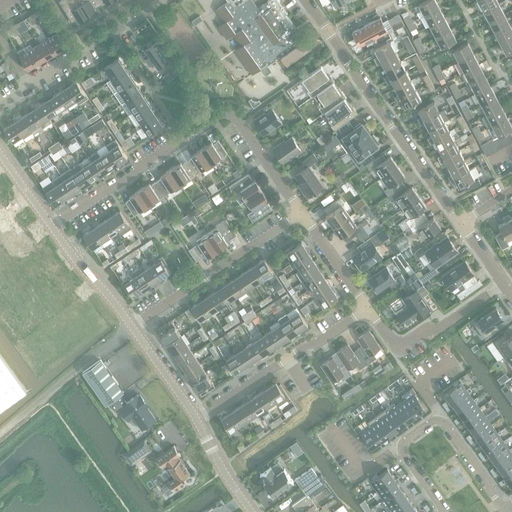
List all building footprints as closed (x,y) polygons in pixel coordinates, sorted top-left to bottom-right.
[(59,0),(58,1),(71,22),(74,21),(72,19),(75,17),(78,22),(87,16),(77,0),(59,0)] [(77,0),(87,16),(96,11),(93,6),(96,4),(97,6),(99,5),(96,0),(77,0)] [(229,0),(230,1),(216,10),(217,11),(225,22),(218,27),(227,39),(234,35),(241,45),(235,50),(253,74),(253,75),(266,65),(267,67),(273,63),(271,61),(274,59),(276,60),(280,57),(287,66),(311,49),(299,32),(296,28),(286,15),(288,13),(277,0),(269,0),(258,8),(256,6),(251,0),(229,0)] [(421,10),(416,13),(418,18),(420,17),(424,15),(424,16),(439,8),(435,0),(428,0),(419,5),(421,10)] [(496,0),(480,0),(478,1),(484,12),(498,4),(496,0)] [(498,4),(484,12),(490,23),(504,15),(498,4)] [(424,15),(420,17),(425,28),(429,26),(430,26),(445,18),(439,8),(424,16),(424,15)] [(33,14),(28,17),(32,24),(37,21),(35,18),(33,14)] [(398,14),(393,17),(399,28),(404,25),(399,15),(398,14)] [(200,15),(191,22),(192,23),(194,26),(202,20),(203,20),(201,17),(200,15)] [(504,15),(490,23),(495,33),(510,26),(504,15)] [(409,16),(404,18),(407,25),(413,22),(409,16)] [(381,17),(352,32),(360,46),(388,32),(389,33),(394,30),(388,20),(388,19),(383,22),(381,17)] [(393,17),(388,19),(388,20),(394,30),(399,28),(393,17)] [(445,18),(430,26),(435,37),(450,29),(445,18)] [(413,22),(407,25),(411,31),(416,28),(413,22)] [(14,25),(9,28),(11,32),(12,31),(15,36),(19,33),(16,28),(14,25)] [(511,30),(510,26),(495,33),(501,44),(511,37),(511,30)] [(450,29),(435,37),(441,48),(456,41),(450,29)] [(57,34),(47,39),(55,53),(65,47),(57,34)] [(407,36),(401,40),(404,46),(406,45),(407,47),(411,44),(407,36)] [(511,37),(501,44),(506,55),(511,51),(511,37)] [(415,40),(413,41),(417,47),(422,44),(419,38),(415,40)] [(47,39),(38,44),(46,58),(55,53),(47,39)] [(392,41),(374,51),(375,52),(378,57),(374,59),(375,62),(397,51),(398,50),(394,40),(392,41)] [(156,43),(145,51),(149,57),(145,60),(149,65),(153,62),(158,69),(168,62),(173,68),(162,76),(167,82),(183,71),(164,44),(159,48),(156,43)] [(468,43),(453,51),(459,62),(474,54),(468,43)] [(30,44),(26,46),(37,64),(46,58),(38,44),(32,48),(30,44)] [(422,44),(417,47),(420,53),(425,51),(422,44)] [(26,52),(19,55),(20,57),(24,64),(27,69),(37,64),(26,46),(23,48),(26,52)] [(397,51),(375,62),(377,66),(382,64),(385,70),(401,61),(397,53),(398,53),(397,51)] [(459,62),(454,65),(460,75),(464,73),(480,65),(474,54),(459,62)] [(417,56),(413,58),(417,66),(421,63),(419,59),(417,56)] [(118,58),(104,68),(111,79),(125,69),(118,58)] [(385,70),(384,70),(385,72),(386,71),(388,76),(384,78),(386,82),(406,71),(402,63),(403,63),(402,61),(401,61),(385,70)] [(421,63),(417,66),(420,73),(425,70),(423,66),(421,63)] [(433,67),(432,67),(436,74),(436,73),(441,71),(438,64),(433,67)] [(480,65),(464,73),(470,84),(485,76),(480,65)] [(321,66),(302,80),(309,90),(307,92),(312,98),(314,97),(313,96),(332,82),(333,83),(335,81),(330,75),(328,77),(321,66)] [(111,79),(107,82),(114,93),(133,81),(125,69),(111,79)] [(406,71),(386,82),(387,85),(392,83),(394,88),(394,89),(411,81),(407,73),(408,72),(407,71),(406,71)] [(436,73),(436,74),(437,75),(439,80),(440,80),(444,78),(445,77),(442,71),(441,71),(436,73)] [(427,75),(423,77),(427,85),(431,82),(427,75)] [(485,76),(470,84),(476,94),(491,86),(485,76)] [(76,80),(67,87),(76,100),(79,105),(88,98),(85,94),(76,80)] [(398,95),(394,97),(396,101),(416,90),(412,82),(413,82),(412,80),(411,81),(394,89),(394,90),(395,90),(398,95)] [(133,81),(114,93),(122,104),(140,92),(133,81)] [(332,82),(313,96),(314,97),(321,107),(319,108),(323,114),(325,113),(325,112),(344,98),(344,99),(346,98),(342,92),(340,93),(333,83),(332,82)] [(431,82),(427,85),(431,92),(435,90),(431,82)] [(455,82),(449,85),(452,92),(458,89),(455,82)] [(491,86),(476,94),(481,105),(496,97),(491,86)] [(67,87),(58,92),(67,106),(76,100),(67,87)] [(458,89),(452,92),(456,98),(462,95),(458,89)] [(416,90),(396,101),(397,104),(402,102),(405,108),(404,108),(405,109),(422,99),(422,98),(421,99),(417,92),(418,92),(417,90),(416,90)] [(58,92),(49,98),(58,112),(67,106),(58,92)] [(140,92),(122,104),(129,115),(147,103),(140,92)] [(451,96),(447,99),(451,106),(455,103),(451,96)] [(496,97),(481,105),(487,115),(502,107),(496,97)] [(49,98),(40,104),(49,118),(58,112),(49,98)] [(251,98),(248,100),(253,108),(261,103),(259,100),(257,101),(252,100),(251,98)] [(344,98),(325,112),(325,113),(332,123),(330,124),(335,130),(346,122),(358,114),(353,108),(351,109),(344,99),(344,98)] [(422,118),(417,120),(419,123),(439,112),(439,111),(435,103),(436,103),(435,102),(417,111),(418,112),(419,112),(422,118)] [(147,103),(129,115),(136,126),(155,114),(147,103)] [(455,103),(451,106),(455,113),(459,111),(455,103)] [(40,104),(31,110),(43,128),(52,122),(49,118),(40,104)] [(265,113),(270,110),(266,104),(261,108),(265,113)] [(467,105),(461,108),(464,114),(465,114),(470,111),(467,105)] [(502,107),(487,115),(492,126),(508,118),(502,107)] [(264,113),(254,120),(263,134),(270,129),(270,131),(282,123),(272,109),(265,114),(264,113)] [(31,110),(22,116),(32,132),(34,134),(39,131),(40,133),(44,130),(43,128),(31,110)] [(439,112),(419,123),(420,126),(425,124),(428,129),(427,130),(428,131),(429,131),(428,130),(445,121),(445,122),(446,121),(445,121),(448,119),(443,110),(440,111),(439,111),(439,112)] [(465,114),(464,114),(467,120),(473,117),(470,111),(465,114)] [(94,116),(88,119),(91,123),(96,119),(100,116),(98,113),(94,116)] [(155,114),(136,126),(144,137),(146,136),(150,133),(153,131),(162,125),(155,114)] [(22,116),(13,122),(22,136),(23,138),(25,140),(34,134),(32,132),(22,116)] [(461,116),(457,118),(461,125),(465,123),(461,116)] [(87,118),(82,121),(86,126),(91,123),(88,119),(87,118)] [(492,126),(487,128),(493,139),(495,138),(499,135),(504,133),(509,130),(511,128),(511,126),(508,118),(492,126)] [(102,119),(92,125),(96,130),(105,124),(102,119)] [(432,137),(428,139),(429,142),(439,136),(450,131),(445,122),(445,121),(428,130),(429,131),(432,136),(432,137)] [(13,122),(4,129),(9,136),(13,142),(15,146),(25,140),(23,138),(22,136),(13,122)] [(346,122),(335,130),(337,134),(335,135),(335,136),(347,153),(370,136),(369,133),(371,132),(365,124),(363,126),(362,124),(361,125),(360,123),(354,127),(355,129),(352,131),(346,122)] [(65,123),(59,126),(63,132),(62,132),(66,139),(68,138),(70,136),(73,135),(68,128),(65,123)] [(465,123),(461,125),(464,132),(469,130),(465,123)] [(73,124),(68,128),(73,135),(78,131),(76,128),(73,124)] [(88,128),(84,131),(87,137),(96,131),(96,130),(92,125),(88,128)] [(478,127),(472,129),(475,135),(481,132),(478,127)] [(84,131),(75,137),(77,140),(79,144),(88,138),(87,137),(84,131)] [(439,136),(429,142),(431,144),(435,142),(438,149),(454,141),(454,140),(459,138),(456,133),(452,135),(450,133),(450,131),(439,136)] [(481,132),(475,135),(476,136),(479,141),(481,145),(483,144),(486,142),(484,138),(483,136),(481,132)] [(504,133),(499,135),(500,136),(505,146),(510,144),(506,136),(504,133)] [(442,155),(438,158),(439,161),(460,150),(457,145),(462,142),(468,139),(467,137),(467,136),(466,134),(460,137),(459,138),(454,140),(454,141),(438,149),(442,155)] [(467,136),(467,137),(468,139),(470,144),(475,142),(472,136),(471,134),(467,136)] [(321,135),(316,138),(321,145),(326,142),(321,135)] [(370,136),(347,153),(360,170),(366,165),(368,164),(368,163),(366,160),(370,157),(367,153),(378,146),(376,144),(378,142),(374,136),(373,135),(371,136),(370,136)] [(499,135),(495,138),(500,148),(505,146),(500,136),(499,135)] [(75,137),(66,143),(71,151),(72,152),(81,147),(79,144),(77,140),(75,137)] [(284,141),(273,148),(283,162),(289,157),(290,159),(301,151),(292,137),(285,142),(284,141)] [(493,139),(490,140),(496,151),(500,148),(495,138),(493,139)] [(116,140),(106,146),(117,164),(127,157),(123,151),(118,144),(116,140)] [(212,142),(201,148),(212,165),(223,158),(222,157),(227,154),(218,140),(213,144),(212,142)] [(486,142),(491,153),(496,151),(490,140),(486,142)] [(475,142),(470,144),(474,151),(478,148),(475,142)] [(483,144),(481,145),(487,156),(491,153),(486,142),(483,144)] [(66,143),(62,146),(63,148),(67,154),(71,151),(66,143)] [(106,146),(97,152),(100,156),(109,169),(117,164),(106,146)] [(192,157),(187,161),(196,174),(201,171),(202,172),(212,165),(201,148),(191,155),(192,157)] [(460,150),(439,161),(441,164),(445,162),(449,168),(465,160),(464,159),(460,150)] [(97,151),(88,158),(91,162),(100,175),(109,169),(100,156),(97,152),(97,151)] [(305,168),(295,175),(303,187),(301,189),(307,197),(309,196),(310,196),(323,187),(308,166),(315,162),(318,160),(316,158),(313,153),(301,162),(305,168)] [(481,154),(477,156),(481,163),(485,161),(481,154)] [(46,156),(39,161),(42,166),(49,162),(46,156)] [(368,164),(366,165),(370,171),(374,168),(381,178),(398,166),(391,156),(383,161),(379,156),(368,164)] [(452,175),(448,177),(449,180),(469,169),(466,164),(472,161),(470,157),(464,159),(465,160),(449,168),(452,175)] [(88,158),(79,164),(82,168),(91,181),(100,175),(91,162),(88,158)] [(39,161),(31,166),(35,171),(42,166),(39,161)] [(180,162),(170,169),(181,186),(192,179),(191,178),(196,174),(187,161),(182,164),(180,162)] [(485,161),(481,163),(484,171),(489,168),(485,161)] [(79,164),(70,170),(73,174),(82,187),(91,181),(82,168),(79,164)] [(398,166),(381,178),(388,187),(384,190),(388,196),(401,186),(397,181),(405,176),(398,166)] [(469,169),(449,180),(451,183),(455,181),(458,186),(458,187),(465,184),(468,190),(480,184),(477,176),(478,173),(475,167),(469,169)] [(70,169),(61,175),(73,193),(82,187),(73,174),(70,170),(70,169)] [(161,178),(156,181),(165,195),(170,191),(171,192),(181,186),(170,169),(160,176),(161,178)] [(238,169),(232,173),(236,178),(241,174),(238,171),(238,169)] [(248,173),(229,186),(234,194),(239,191),(245,201),(260,191),(262,190),(255,179),(253,181),(248,173)] [(61,175),(52,181),(64,199),(73,193),(61,175)] [(48,176),(39,182),(42,187),(46,192),(49,197),(51,200),(55,205),(64,199),(52,181),(48,176)] [(338,176),(332,180),(337,187),(342,183),(338,176)] [(149,183),(139,190),(150,206),(161,199),(160,198),(165,195),(156,181),(151,185),(149,183)] [(213,183),(208,187),(212,194),(218,190),(213,183)] [(388,196),(385,199),(388,203),(392,201),(392,202),(397,199),(403,208),(419,196),(412,186),(405,192),(401,186),(388,196)] [(130,198),(125,202),(134,215),(139,212),(140,213),(150,206),(139,190),(129,196),(130,198)] [(260,191),(245,201),(252,210),(247,214),(252,222),(272,209),(267,201),(269,200),(262,190),(260,191)] [(219,193),(212,198),(216,204),(224,200),(219,193)] [(205,194),(192,202),(196,208),(208,200),(205,194)] [(330,194),(320,201),(324,206),(334,199),(330,194)] [(409,216),(398,224),(403,231),(409,226),(423,217),(419,212),(427,207),(419,196),(403,208),(409,216)] [(340,197),(324,209),(327,214),(326,215),(328,219),(326,220),(332,227),(350,215),(342,205),(344,203),(340,197)] [(362,198),(351,205),(355,211),(356,210),(366,203),(362,198)] [(366,203),(356,210),(360,215),(362,214),(364,213),(366,212),(371,220),(375,217),(373,214),(371,210),(370,209),(366,203)] [(192,212),(195,217),(202,212),(199,207),(192,212)] [(120,210),(111,216),(119,230),(122,235),(132,228),(129,224),(120,210)] [(350,215),(332,227),(337,235),(339,234),(341,237),(343,236),(346,241),(355,236),(359,242),(367,237),(359,224),(357,225),(350,215)] [(502,232),(495,236),(502,249),(509,245),(511,243),(511,228),(505,215),(502,217),(504,221),(499,224),(499,223),(498,224),(498,225),(502,232)] [(111,216),(101,222),(110,236),(113,240),(122,235),(119,230),(111,216)] [(166,217),(160,221),(163,226),(169,222),(166,217)] [(423,217),(409,226),(414,232),(418,229),(425,239),(441,227),(434,217),(426,222),(423,217)] [(0,244),(3,242),(3,243),(21,230),(13,219),(0,228),(0,244)] [(179,219),(172,224),(175,229),(182,224),(179,219)] [(216,227),(207,233),(218,250),(228,243),(227,241),(232,238),(236,235),(235,233),(226,219),(215,226),(216,227)] [(160,221),(154,225),(157,230),(163,226),(160,221)] [(101,222),(93,228),(104,246),(105,247),(114,241),(113,240),(110,236),(101,222)] [(93,228),(83,235),(92,248),(95,253),(104,246),(93,228)] [(365,248),(352,257),(361,270),(382,256),(375,246),(383,241),(388,238),(382,229),(377,232),(362,243),(365,248)] [(198,243),(193,247),(195,250),(201,258),(206,255),(207,257),(218,250),(207,233),(196,240),(198,243)] [(403,236),(394,242),(402,253),(411,247),(403,236)] [(447,236),(425,252),(435,267),(457,251),(447,236)] [(285,250),(284,251),(285,251),(289,258),(291,257),(294,261),(308,252),(301,242),(294,247),(293,245),(285,250)] [(123,243),(117,246),(120,250),(123,254),(128,250),(123,243)] [(409,248),(402,253),(405,259),(412,254),(413,253),(409,248)] [(400,251),(391,257),(400,270),(409,264),(405,259),(402,253),(400,251)] [(308,252),(294,261),(300,270),(313,261),(308,252)] [(155,262),(151,264),(160,279),(170,272),(165,265),(167,264),(162,255),(154,260),(155,262)] [(264,259),(255,265),(264,278),(273,272),(266,262),(264,259)] [(300,270),(296,272),(302,281),(306,279),(319,270),(313,261),(300,270)] [(465,261),(442,277),(452,290),(463,282),(467,288),(477,281),(473,275),(474,274),(465,261)] [(151,264),(142,270),(151,284),(160,279),(151,264)] [(255,265),(246,271),(255,284),(264,278),(255,265)] [(140,267),(131,273),(132,275),(133,276),(142,290),(151,284),(142,270),(141,269),(140,267)] [(386,267),(368,280),(377,292),(388,284),(392,290),(401,284),(405,281),(401,275),(395,279),(386,267)] [(306,279),(302,281),(308,290),(312,288),(325,279),(319,270),(306,279)] [(246,271),(237,277),(246,290),(255,284),(246,271)] [(423,275),(419,278),(422,283),(424,282),(428,279),(430,278),(427,273),(423,275)] [(402,308),(397,312),(398,314),(397,315),(404,325),(416,316),(417,318),(430,309),(421,297),(429,292),(426,289),(422,283),(419,278),(416,274),(405,281),(401,284),(409,295),(404,299),(409,306),(403,310),(402,308)] [(128,277),(121,282),(126,291),(129,290),(133,297),(142,290),(133,276),(129,279),(128,277)] [(237,277),(228,283),(237,296),(246,290),(237,277)] [(325,279),(312,288),(318,297),(331,288),(325,279)] [(424,282),(422,283),(426,289),(432,285),(428,279),(424,282)] [(278,280),(271,284),(275,291),(277,290),(282,287),(278,280)] [(228,283),(219,289),(228,302),(237,296),(228,283)] [(331,288),(318,297),(320,301),(318,302),(323,310),(332,304),(331,302),(337,297),(331,288)] [(219,289),(210,295),(219,308),(228,302),(219,289)] [(210,295),(201,301),(209,314),(219,308),(210,295)] [(274,302),(268,305),(271,309),(272,311),(274,314),(278,311),(275,307),(277,306),(280,303),(277,299),(274,302)] [(201,301),(191,307),(200,320),(209,314),(201,301)] [(250,304),(244,308),(247,312),(249,316),(255,312),(254,311),(252,308),(250,304)] [(268,305),(263,309),(266,313),(267,312),(268,314),(270,313),(272,311),(271,309),(268,305)] [(244,307),(238,311),(241,315),(243,318),(244,320),(249,316),(247,312),(244,308),(244,307)] [(296,307),(287,314),(298,331),(308,325),(299,312),(296,307)] [(496,307),(474,323),(485,339),(498,329),(495,324),(503,318),(496,307)] [(233,311),(224,317),(228,323),(231,327),(236,323),(240,321),(233,311)] [(287,314),(278,320),(278,321),(280,324),(289,337),(298,331),(287,314)] [(163,325),(158,329),(163,337),(167,344),(181,335),(177,328),(171,320),(166,323),(163,325)] [(278,321),(269,327),(271,330),(280,343),(289,337),(280,324),(278,321)] [(263,335),(262,336),(271,349),(280,343),(271,330),(263,335)] [(369,330),(358,338),(364,347),(360,350),(369,363),(376,358),(372,352),(380,347),(369,330)] [(260,332),(251,338),(253,341),(262,355),(271,349),(262,336),(260,332)] [(492,341),(486,346),(497,360),(503,356),(511,349),(511,335),(508,338),(504,333),(492,341)] [(181,335),(167,344),(168,345),(173,353),(187,344),(182,336),(181,335)] [(253,341),(244,347),(253,361),(262,355),(253,341)] [(187,344),(173,353),(174,354),(179,362),(193,353),(187,345),(187,344)] [(242,344),(233,350),(235,353),(244,367),(253,361),(244,347),(242,344)] [(348,344),(337,351),(338,353),(349,368),(355,363),(359,369),(369,363),(360,350),(354,354),(348,344)] [(511,349),(503,356),(511,368),(511,349)] [(332,357),(321,364),(333,381),(340,376),(342,380),(352,374),(348,368),(349,368),(338,353),(337,351),(331,356),(332,357)] [(193,353),(179,362),(185,370),(185,371),(199,362),(198,361),(193,353)] [(235,353),(226,360),(235,373),(244,367),(235,353)] [(0,410),(27,391),(0,354),(0,410)] [(100,360),(83,372),(106,405),(110,402),(117,412),(121,409),(128,420),(133,417),(142,429),(156,419),(143,401),(144,401),(140,395),(139,396),(138,394),(126,403),(120,394),(123,392),(100,360)] [(199,362),(185,371),(190,378),(191,380),(205,371),(204,369),(199,362)] [(380,364),(372,369),(375,373),(378,378),(379,377),(382,375),(387,371),(393,367),(390,362),(383,366),(384,367),(382,368),(380,364)] [(205,371),(191,380),(195,386),(196,387),(201,395),(207,392),(210,390),(215,386),(209,378),(205,371)] [(364,380),(358,384),(362,388),(367,385),(364,380)] [(276,382),(266,388),(275,402),(278,406),(290,398),(288,396),(280,384),(278,385),(276,382)] [(460,382),(444,394),(451,403),(467,391),(460,382)] [(358,383),(351,388),(354,393),(362,388),(358,384),(358,383)] [(266,388),(257,394),(266,408),(275,402),(266,388)] [(412,388),(401,395),(404,399),(416,415),(425,409),(414,393),(415,392),(412,388)] [(467,391),(451,403),(452,403),(458,410),(473,399),(467,391)] [(257,394),(248,400),(257,414),(262,420),(266,418),(264,415),(269,412),(266,408),(257,394)] [(404,399),(395,406),(407,422),(416,415),(404,399)] [(473,399),(458,410),(463,419),(479,408),(473,399)] [(248,400),(239,406),(248,420),(257,414),(248,400)] [(385,409),(384,409),(398,428),(407,422),(395,406),(393,403),(385,409)] [(239,406),(230,412),(239,426),(248,420),(239,406)] [(289,409),(283,413),(286,417),(291,413),(297,410),(294,406),(289,409)] [(479,408),(463,419),(469,427),(485,416),(479,408)] [(499,413),(496,408),(490,412),(493,417),(499,413)] [(384,409),(376,415),(389,434),(398,428),(384,409)] [(230,412),(221,418),(226,425),(223,426),(229,435),(237,430),(235,428),(239,426),(230,412)] [(376,415),(367,422),(381,441),(389,434),(376,415)] [(485,416),(469,427),(475,435),(491,424),(485,416)] [(369,425),(360,431),(366,439),(371,446),(372,447),(381,441),(367,422),(369,425)] [(491,424),(475,435),(481,444),(497,432),(491,424)] [(497,432),(481,444),(487,452),(503,441),(497,432)] [(366,439),(362,442),(367,448),(367,449),(371,446),(366,439)] [(144,440),(141,443),(144,448),(148,452),(151,450),(148,446),(144,440)] [(298,440),(291,444),(298,455),(305,451),(298,440)] [(503,441),(487,452),(493,460),(509,449),(503,441)] [(157,457),(156,457),(163,467),(164,466),(163,466),(166,464),(175,476),(168,481),(168,482),(163,486),(168,493),(173,490),(174,491),(175,490),(186,482),(187,482),(187,481),(189,480),(186,475),(190,472),(189,472),(180,459),(181,459),(180,459),(178,456),(180,454),(180,455),(181,454),(174,445),(173,445),(173,446),(164,453),(162,450),(158,454),(159,456),(157,457)] [(511,453),(509,449),(493,460),(499,468),(511,459),(511,453)] [(511,459),(499,468),(505,476),(504,477),(511,471),(511,459)] [(261,473),(260,474),(266,481),(264,483),(273,496),(293,481),(284,468),(284,469),(278,461),(261,473)] [(311,468),(295,479),(301,488),(317,476),(311,468)] [(373,480),(371,481),(377,490),(394,478),(388,469),(378,476),(377,474),(372,478),(373,480)] [(317,476),(301,488),(306,495),(307,494),(320,485),(323,483),(317,476)] [(363,481),(360,483),(363,487),(371,481),(368,477),(363,481)] [(394,478),(377,490),(383,499),(400,487),(394,479),(394,478)] [(383,499),(381,501),(387,510),(390,508),(406,496),(400,487),(383,499)] [(306,495),(292,506),(296,511),(317,511),(319,511),(307,494),(306,495)] [(406,496),(390,508),(392,511),(402,511),(412,505),(406,496)]
